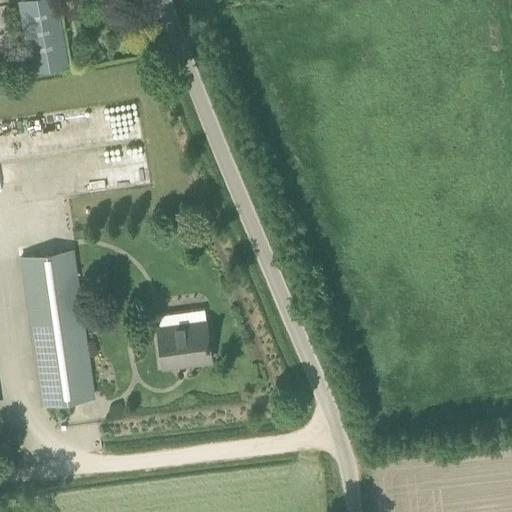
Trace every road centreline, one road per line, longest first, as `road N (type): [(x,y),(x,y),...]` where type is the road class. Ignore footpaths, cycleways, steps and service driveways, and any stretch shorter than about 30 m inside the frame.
road 1 (unclassified): [(355,511),(339,439),(169,0)]
road 2 (track): [(0,482),(339,439)]
